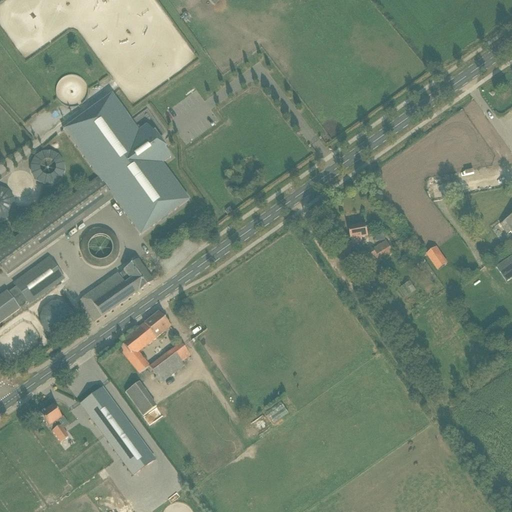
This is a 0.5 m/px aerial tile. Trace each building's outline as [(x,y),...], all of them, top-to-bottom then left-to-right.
[(62,130),(98,180),(1,251),(0,251),(0,266),(6,275),(111,198),(140,237),(189,201),(163,165),(171,159),(165,151),(166,149),(154,132),(152,133),(146,125),(138,131),(111,95),(62,130)] [(61,152),(31,154),(32,185),(63,183),(61,152)] [(0,189),(0,221),(7,224),(16,195),(0,189)] [(195,230),(202,225),(189,208),(183,213),(195,230)] [(169,232),(165,226),(148,238),(152,245),(169,232)] [(366,226),(349,229),(351,241),(352,246),(362,244),(361,239),(368,238),(366,226)] [(369,246),(347,260),(357,275),(363,271),(362,270),(392,250),(386,242),(373,251),(369,246)] [(426,256),(437,272),(448,265),(436,249),(426,256)] [(507,283),(511,279),(511,257),(496,269),(507,283)] [(452,271),(460,268),(456,259),(448,262),(452,271)] [(50,260),(14,286),(28,305),(63,278),(50,260)] [(79,302),(94,324),(118,307),(138,293),(152,283),(138,262),(123,272),(124,272),(119,275),(124,281),(128,278),(130,281),(124,285),(117,275),(79,302)] [(385,285),(382,287),(386,293),(395,286),(393,282),(386,286),(385,285)] [(0,324),(19,310),(18,309),(8,294),(6,292),(0,297),(0,324)] [(34,317),(48,334),(73,315),(59,298),(34,317)] [(123,346),(118,349),(139,374),(149,367),(138,353),(146,346),(147,347),(154,341),(156,340),(156,339),(170,328),(158,313),(121,343),(123,346)] [(150,368),(160,384),(184,366),(181,363),(190,357),(181,344),(159,361),(150,368)] [(141,417),(156,407),(139,382),(124,392),(141,417)] [(91,419),(133,477),(153,463),(101,392),(93,398),(102,411),(91,419)] [(273,424),(288,413),(281,403),(266,414),(273,424)] [(95,504),(113,490),(118,487),(109,476),(108,477),(83,443),(75,448),(63,431),(69,427),(63,418),(61,420),(52,407),(40,416),(49,429),(49,428),(52,432),(52,433),(73,463),(68,467),(87,492),(95,504)]
